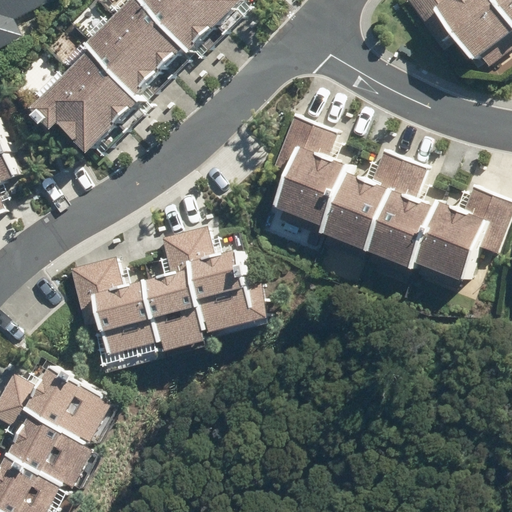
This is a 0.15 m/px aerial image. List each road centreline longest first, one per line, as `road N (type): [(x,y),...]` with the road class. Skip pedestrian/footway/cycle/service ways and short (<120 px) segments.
road 1 (residential): [(306,34),(205,132),(0,276)]
road 2 (residential): [(306,34),(428,104),(511,129)]
